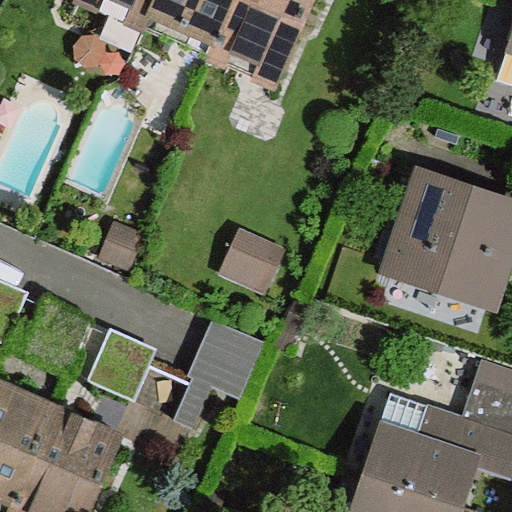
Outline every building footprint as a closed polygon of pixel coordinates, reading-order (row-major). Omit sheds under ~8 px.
[(157,0),(86,0),(146,27),(157,0)] [(235,0),(157,0),(146,27),(211,56),(235,0)] [(312,0),(235,0),(211,56),(276,83),(312,0)] [(511,47),(510,47),(498,80),(511,84),(511,47)] [(511,236),(511,211),(425,182),(397,264),(492,296),(511,236)] [(136,238),(118,230),(108,254),(126,262),(136,238)] [(283,250),(243,232),(224,274),(264,292),(283,250)] [(0,285),(0,342),(6,345),(27,298),(0,285)] [(46,306),(25,353),(71,374),(92,326),(46,306)] [(263,342),(214,321),(189,376),(195,378),(175,420),(194,428),(212,385),(241,398),(263,342)] [(111,332),(90,380),(136,400),(157,353),(111,332)] [(464,419),(511,435),(511,370),(482,361),(464,419)] [(10,511),(55,409),(0,384),(0,510),(3,511),(10,511)] [(417,439),(428,406),(391,394),(380,427),(389,430),(417,439)] [(511,435),(464,419),(428,406),(417,439),(389,430),(373,477),(461,506),(476,462),(509,473),(511,462),(511,435)] [(87,511),(120,438),(55,409),(10,511),(87,511)] [(458,511),(461,506),(373,477),(360,511),(458,511)]
